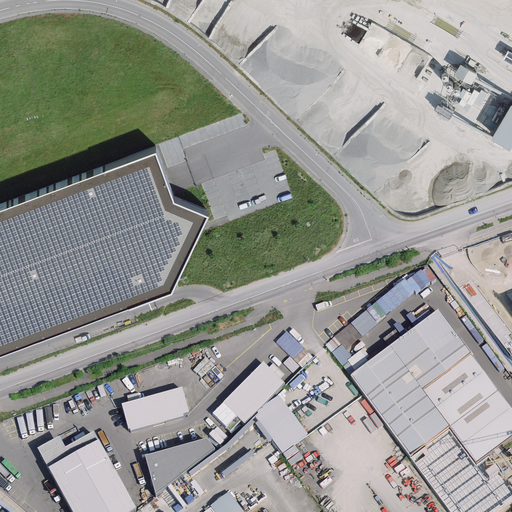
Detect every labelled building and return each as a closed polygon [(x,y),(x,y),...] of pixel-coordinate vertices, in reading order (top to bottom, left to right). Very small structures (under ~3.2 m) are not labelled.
[(465,58),(458,66),(473,76),(479,68),(465,58)] [(511,98),(493,130),(511,141),(511,98)] [(156,145),(0,202),(0,348),(174,285),(210,208),(176,196),(156,145)] [(450,430),(477,466),(511,440),(511,410),(439,312),(351,378),(416,467),(423,462),(421,459),(430,452),(427,447),(450,430)] [(359,334),(354,328),(351,323),(326,345),(333,354),(359,334)] [(308,349),(289,332),(280,342),(298,359),(308,349)] [(285,384),(264,364),(225,404),(245,424),(285,384)] [(190,419),(182,391),(121,408),(129,436),(190,419)] [(134,511),(136,511),(95,434),(68,450),(61,439),(40,451),(72,511),(134,511)] [(207,441),(146,458),(156,496),(215,452),(207,441)] [(242,511),(230,495),(212,509),(214,511),(242,511)]
